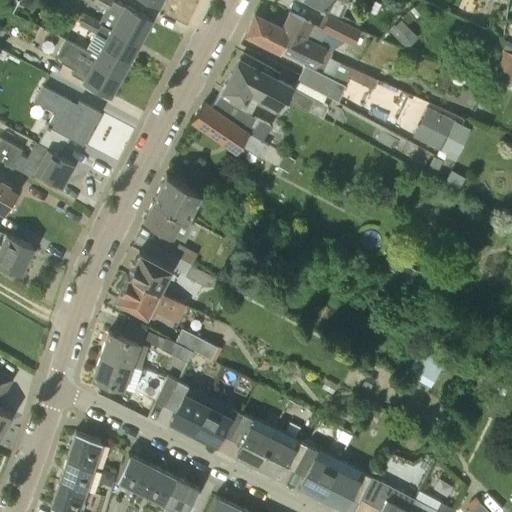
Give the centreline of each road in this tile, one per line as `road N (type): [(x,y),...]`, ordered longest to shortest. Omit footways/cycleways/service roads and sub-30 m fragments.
road 1 (tertiary): [(59,389),(91,281),(232,0)]
road 2 (residential): [(311,511),(59,389)]
road 3 (tertiary): [(14,511),(59,389)]
